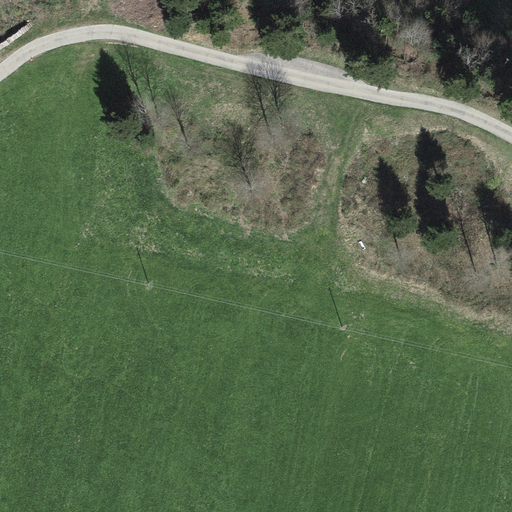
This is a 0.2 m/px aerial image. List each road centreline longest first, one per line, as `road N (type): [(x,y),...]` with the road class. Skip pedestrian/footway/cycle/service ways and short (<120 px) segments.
road 1 (track): [(0,67),(62,38),(116,40),(348,93)]
road 2 (track): [(348,93),(426,113),(511,153)]
road 3 (track): [(348,93),(329,156),(319,251)]
